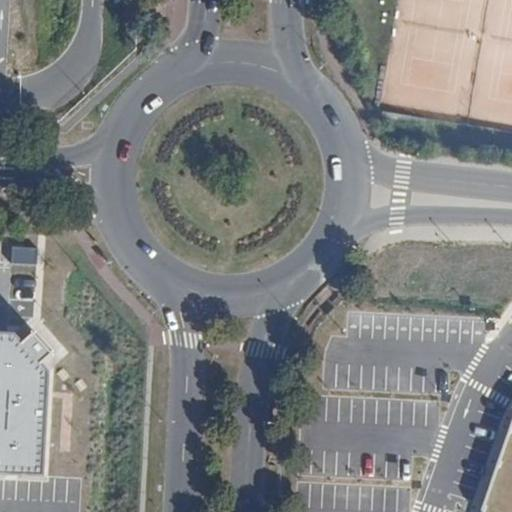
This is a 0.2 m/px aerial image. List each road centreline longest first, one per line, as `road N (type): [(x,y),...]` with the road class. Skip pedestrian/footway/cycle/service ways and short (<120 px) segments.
road 1 (secondary): [(245,511),(258,368),(300,275)]
road 2 (secondary): [(177,285),(188,339),(181,511)]
road 3 (unclassified): [(337,231),(397,214),(511,216)]
road 4 (unclassified): [(511,187),(384,170),(347,157)]
road 5 (secondary): [(177,285),(231,298),(300,275)]
road 6 (tertiary): [(119,139),(83,155),(0,164)]
road 7 (tertiary): [(0,173),(90,186),(115,204)]
